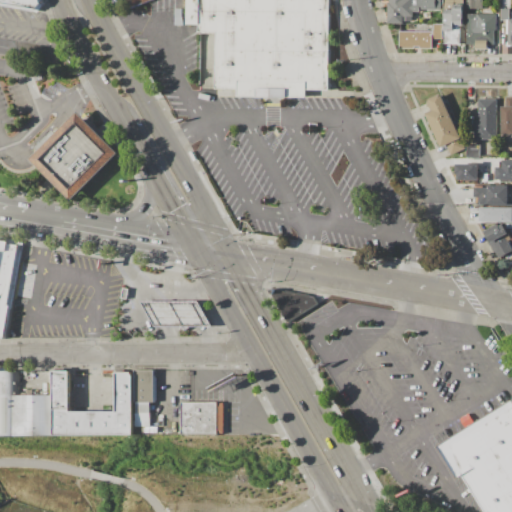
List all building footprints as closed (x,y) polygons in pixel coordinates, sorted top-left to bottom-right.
[(0,0),(40,0),(42,3),(36,9),(0,3),(0,0)] [(154,0),(127,10),(123,0),(154,0)] [(188,0),(188,26),(200,26),(200,32),(217,32),(217,89),(238,89),(238,97),(307,97),(307,90),(329,90),(329,0),(188,0)] [(389,0),(441,0),(441,9),(436,9),(436,10),(420,10),(420,12),(414,12),(414,17),(404,17),(404,24),(388,24),(388,3),(389,3),(389,0)] [(467,0),(483,0),(483,9),(467,9),(467,0)] [(499,0),(511,0),(511,3),(509,3),(509,20),(499,20),(499,0)] [(445,10),(454,10),(454,5),(464,5),(464,26),(461,26),(461,44),(445,44),(445,10)] [(175,9),(182,9),(184,26),(175,26),(175,9)] [(467,14),(496,15),(496,30),(494,30),(494,44),(467,44),(467,14)] [(400,32),(433,32),(433,24),(443,24),(443,39),(433,39),(432,49),(420,49),(420,47),(415,47),(415,49),(400,48),(400,32)] [(441,94),(462,138),(461,139),(465,149),(451,155),(446,146),(442,148),(426,114),(434,110),(432,107),(429,107),(427,102),(429,100),(441,94)] [(497,99),(497,140),(475,140),(475,122),(479,122),(479,99),(497,99)] [(511,107),(511,135),(501,135),(501,107),(506,107),(511,107)] [(72,200),(119,153),(79,113),(32,159),(72,200)] [(467,145),(480,145),(480,158),(467,158),(467,145)] [(511,159),(502,160),(503,167),(496,168),(497,182),(511,181),(511,159)] [(478,180),(478,164),(457,164),(457,180),(478,180)] [(511,186),(477,186),(477,205),(511,205),(511,186)] [(511,208),(511,222),(480,222),(480,208),(511,208)] [(484,232),(498,224),(499,226),(502,225),(511,240),(508,241),(511,249),(511,251),(499,259),(496,252),(494,253),(489,243),(490,242),(484,232)] [(0,240),(10,242),(9,244),(19,246),(19,244),(24,245),(8,339),(5,339),(0,338),(0,240)] [(123,288),(130,289),(128,300),(121,299),(123,288)] [(318,304),(287,322),(268,292),(273,289),(314,297),(318,304)] [(142,302),(162,302),(189,302),(199,302),(213,327),(204,327),(171,327),(156,327),(142,302)] [(135,370),(156,370),(156,401),(155,401),(155,403),(150,403),(137,403),(135,403),(135,370)] [(53,371),(70,371),(71,412),(117,412),(116,372),(133,372),(134,436),(54,436),(54,396),(53,371)] [(54,396),(54,436),(0,436),(0,372),(18,372),(19,396),(54,396)] [(440,446),(511,400),(511,511),(485,511),(462,473),(459,475),(440,446)] [(137,403),(150,403),(150,414),(137,414),(137,403)] [(183,403),(218,403),(218,404),(224,404),(224,433),(218,433),(218,435),(183,435),(183,403)] [(137,414),(150,414),(151,427),(135,427),(135,421),(136,421),(136,414),(137,414)]
